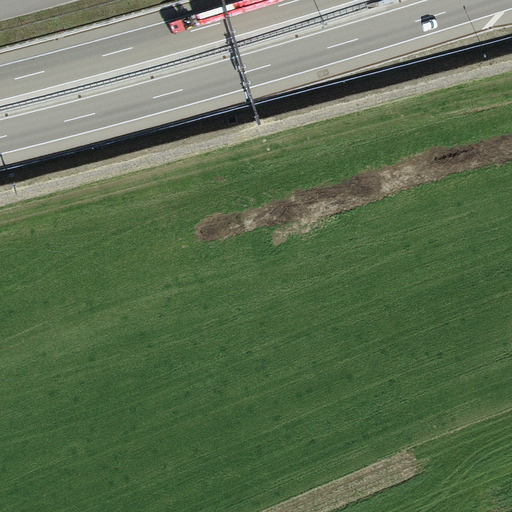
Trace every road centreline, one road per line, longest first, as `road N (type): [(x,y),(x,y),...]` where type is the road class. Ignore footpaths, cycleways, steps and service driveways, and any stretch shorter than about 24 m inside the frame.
road 1 (motorway): [(0,137),(485,0)]
road 2 (motorway): [(294,0),(0,81)]
